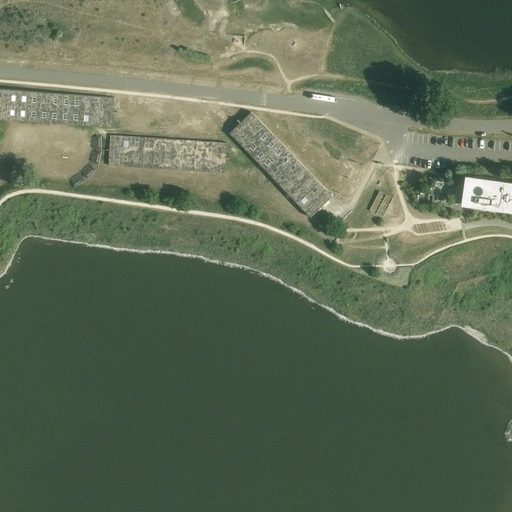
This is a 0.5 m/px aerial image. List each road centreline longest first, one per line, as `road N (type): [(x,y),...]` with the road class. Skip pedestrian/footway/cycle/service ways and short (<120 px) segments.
road 1 (unclassified): [(385,120),(330,106),(0,74)]
road 2 (unclassified): [(385,120),(511,125)]
